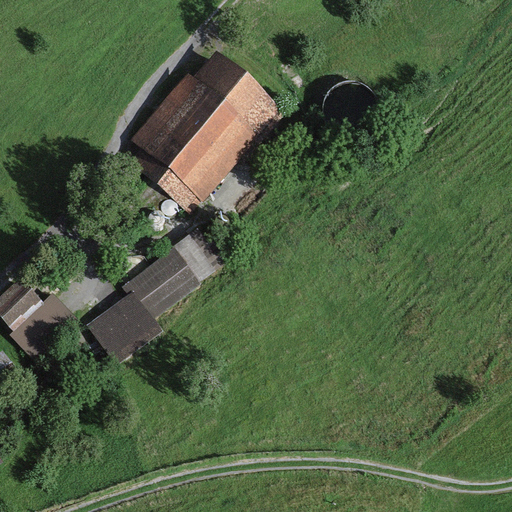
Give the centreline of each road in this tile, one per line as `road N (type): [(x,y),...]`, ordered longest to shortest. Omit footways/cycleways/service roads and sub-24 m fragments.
road 1 (track): [(70,511),(139,487),(283,462),(349,461),(454,485),(511,481)]
road 2 (track): [(235,0),(129,111),(95,189),(0,278)]
